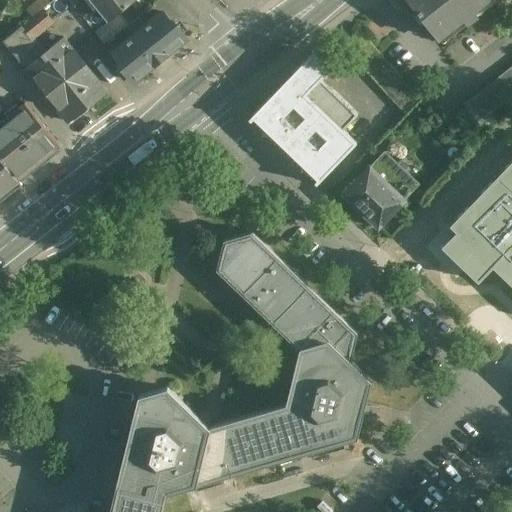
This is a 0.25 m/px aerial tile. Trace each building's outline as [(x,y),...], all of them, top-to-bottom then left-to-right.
[(32,12),(50,4),(48,0),(36,0),(28,4),(32,12)] [(95,0),(99,5),(98,5),(110,20),(117,14),(134,0),(95,0)] [(411,0),(444,42),(497,0),(411,0)] [(14,19),(0,2),(0,27),(2,30),(14,19)] [(52,22),(42,10),(22,25),(30,35),(32,38),(52,22)] [(110,20),(95,32),(104,44),(126,26),(117,14),(110,20)] [(186,45),(163,17),(113,57),(136,85),(186,45)] [(22,25),(4,40),(11,49),(30,35),(22,25)] [(30,35),(11,49),(26,68),(44,53),(44,52),(32,38),(30,35)] [(410,86),(365,36),(348,51),(394,101),(410,86)] [(108,91),(64,37),(44,52),(88,106),(88,107),(108,91)] [(88,106),(44,53),(26,68),(70,121),(88,106)] [(311,54),(252,116),(320,181),(357,143),(343,129),(358,114),(321,79),(330,69),(311,54)] [(511,95),(511,68),(466,103),(479,121),(511,95)] [(410,86),(394,101),(403,112),(419,97),(410,86)] [(25,102),(0,122),(0,156),(18,179),(60,146),(25,102)] [(383,153),(345,193),(379,226),(417,186),(383,153)] [(18,179),(0,156),(0,201),(22,184),(18,179)] [(511,172),(509,175),(505,172),(500,172),(495,178),(494,178),(485,187),(480,193),(480,198),(490,208),(483,215),(482,215),(479,218),(475,215),(448,243),(451,247),(450,248),(457,254),(444,268),(445,269),(442,272),(463,293),(466,290),(468,291),(483,275),(482,275),(487,269),(511,292),(511,172)] [(355,333),(252,233),(222,241),(216,270),(299,350),(285,405),(209,428),(166,387),(138,395),(108,511),(162,511),(167,494),(356,440),(370,381),(349,361),(355,333)]
